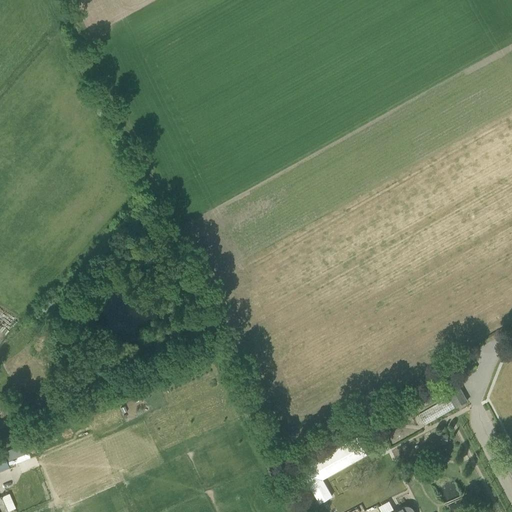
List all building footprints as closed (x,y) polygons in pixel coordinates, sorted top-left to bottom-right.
[(425,425),(467,400),(457,382),(443,390),(446,396),(449,394),(450,396),(419,414),(425,425)] [(0,419),(13,413),(17,412),(12,400),(8,402),(0,405),(0,419)] [(323,479),(366,454),(364,449),(366,448),(363,442),(361,444),(357,437),(301,469),(320,503),(332,496),(323,479)] [(17,463),(27,459),(22,448),(12,452),(17,463)] [(0,471),(8,468),(2,453),(0,453),(0,471)] [(390,500),(379,505),(382,511),(386,511),(394,509),(390,500)]
